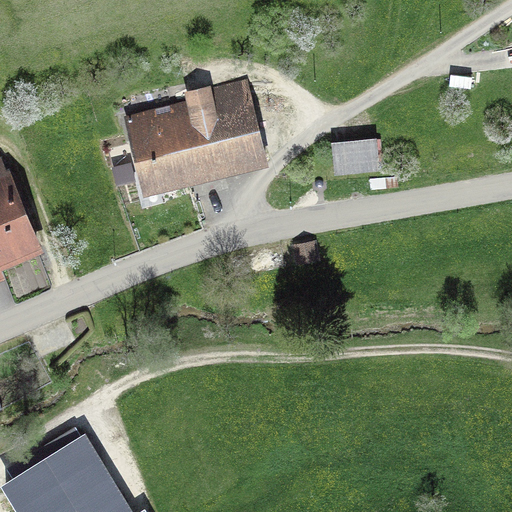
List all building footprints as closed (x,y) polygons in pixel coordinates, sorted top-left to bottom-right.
[(144,188),(266,159),(250,95),(214,103),(211,88),(183,94),(186,106),(158,113),(157,109),(126,116),(144,188)] [(376,168),(375,140),(335,142),(336,170),(376,168)] [(0,286),(4,285),(0,275),(0,272),(42,255),(3,157),(0,158),(0,286)] [(292,242),(296,261),(319,256),(316,237),(292,242)] [(85,426),(0,476),(0,477),(20,511),(149,511),(145,503),(134,509),(85,426)]
